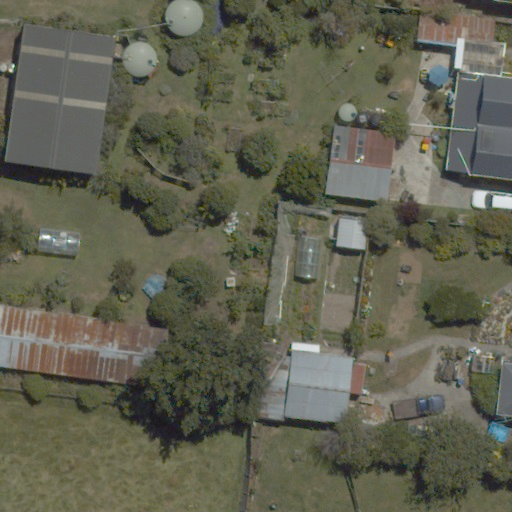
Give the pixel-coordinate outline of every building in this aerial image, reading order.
[(468,14),(468,7),(423,4),(420,42),(461,45),(459,68),(488,70),(493,16),(468,14)] [(117,28),(24,14),(3,150),(96,164),(117,28)] [(463,73),(426,67),(420,99),(458,106),(463,73)] [(511,69),(497,68),(475,81),(464,173),(511,178),(511,69)] [(335,120),(322,189),(388,201),(400,132),(335,120)] [(373,217),(339,213),(335,243),(369,247),(373,217)] [(0,362),(169,385),(177,322),(0,297),(0,362)] [(353,345),(292,337),(288,370),(260,366),(255,408),(343,420),(353,345)] [(511,360),(496,359),(491,411),(511,413),(511,360)]
